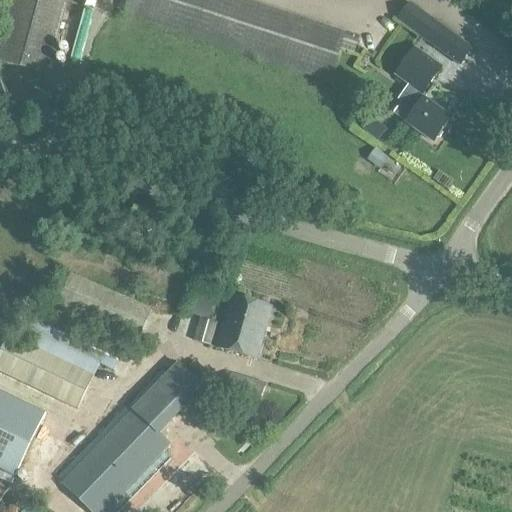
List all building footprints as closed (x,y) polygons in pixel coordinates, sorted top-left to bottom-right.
[(13,0),(0,47),(0,63),(47,77),(68,0),(13,0)] [(347,31),(255,1),(251,0),(127,0),(123,16),(331,83),(341,50),(347,31)] [(400,23),(461,67),(474,48),(413,4),(400,23)] [(414,49),(395,76),(409,86),(423,96),(425,94),(443,70),(414,49)] [(409,86),(403,95),(412,101),(420,107),(407,125),(435,145),(452,122),(425,102),(429,96),(425,94),(423,96),(409,86)] [(380,170),(390,158),(377,150),(369,161),(380,170)] [(137,347),(153,313),(71,276),(56,310),(137,347)] [(209,322),(216,298),(196,293),(189,316),(209,322)] [(217,348),(258,359),(272,308),(230,297),(217,348)] [(125,350),(53,317),(39,311),(29,332),(115,371),(125,350)] [(200,321),(195,342),(212,346),(217,326),(200,321)] [(94,378),(11,337),(0,360),(0,375),(76,413),(94,378)] [(225,399),(259,408),(265,385),(232,376),(225,399)] [(45,419),(0,397),(0,471),(16,479),(45,419)] [(132,411),(118,425),(60,484),(89,511),(107,511),(170,449),(132,411)] [(230,424),(214,435),(222,446),(238,435),(230,424)] [(186,468),(158,488),(172,507),(200,487),(186,468)]
